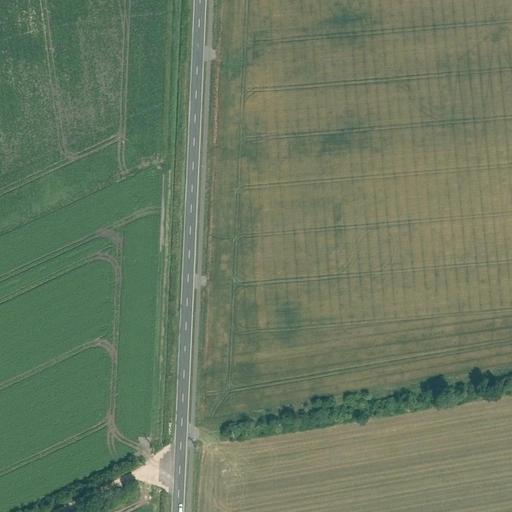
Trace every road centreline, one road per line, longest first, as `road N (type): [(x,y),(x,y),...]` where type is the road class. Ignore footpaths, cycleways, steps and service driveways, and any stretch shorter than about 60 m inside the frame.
road 1 (tertiary): [(176,511),(199,0)]
road 2 (track): [(511,373),(191,437),(178,459),(65,511)]
